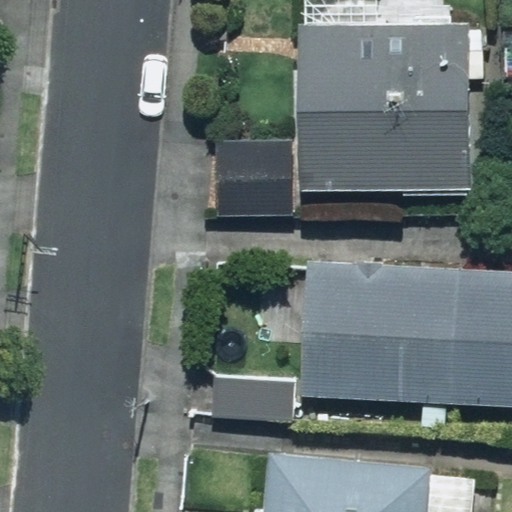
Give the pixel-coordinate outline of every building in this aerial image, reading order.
[(299,0),(295,195),(474,199),(476,76),(485,77),(487,18),(460,18),(460,0),(299,0)] [(511,25),(502,25),(499,76),(511,76),(511,25)] [(290,144),(207,140),(204,217),(287,220),(290,144)] [(511,270),(312,256),(302,391),(511,406),(511,270)] [(297,372),(210,372),(210,417),(297,417),(297,372)] [(427,458),(263,450),(260,511),(490,511),(493,472),(426,468),(427,458)]
